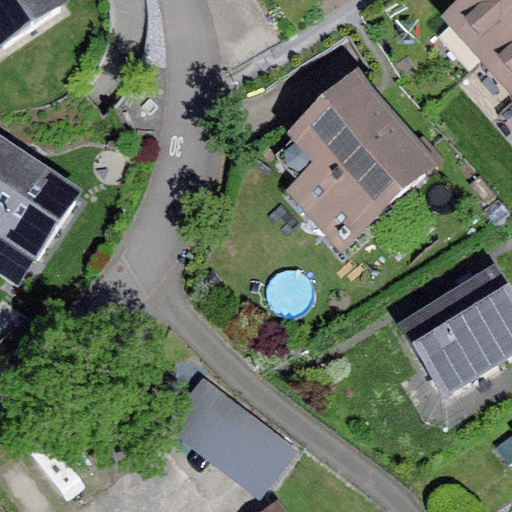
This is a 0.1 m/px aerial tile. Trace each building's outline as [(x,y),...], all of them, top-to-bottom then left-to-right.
[(0,0),(0,42),(5,49),(61,12),(52,0),(0,0)] [(511,0),(479,0),(457,20),(491,57),(511,38),(511,0)] [(511,38),(491,57),(511,80),(511,38)] [(408,157),(352,94),(300,140),(325,169),(297,194),(345,248),(440,163),(423,144),(408,157)] [(0,234),(39,261),(77,204),(0,153),(0,234)] [(511,308),(495,280),(405,335),(445,399),(511,357),(511,308)] [(167,429),(264,506),(304,458),(206,380),(167,429)]
